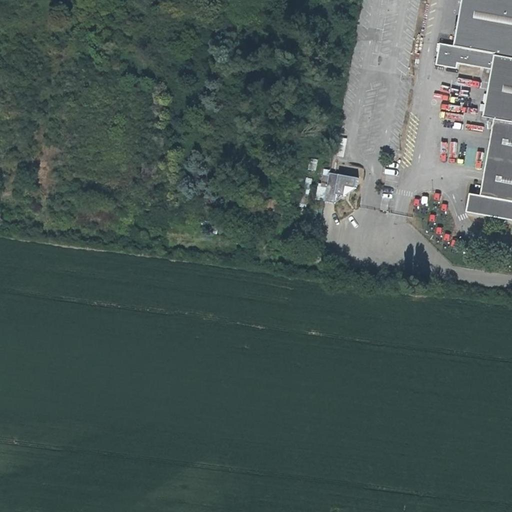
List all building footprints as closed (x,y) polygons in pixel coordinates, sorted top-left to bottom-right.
[(462,66),(497,73),(500,58),(511,60),(511,0),(468,0),(460,49),(444,46),(440,68),(461,71),(462,66)] [(511,60),(500,58),(497,73),(489,120),(499,122),(485,199),(474,196),(471,215),(481,217),(481,215),(511,221),(511,60)] [(449,94),(438,93),(437,107),(454,108),(455,91),(449,91),(449,94)] [(476,106),(477,98),(460,97),(459,105),(476,106)] [(342,188),(360,191),(362,181),(334,176),(328,205),(339,207),(340,198),(342,188)] [(350,199),(360,191),(342,188),(340,198),(350,199)]
